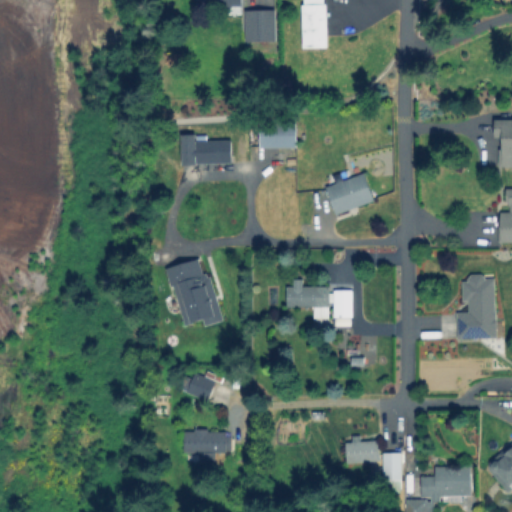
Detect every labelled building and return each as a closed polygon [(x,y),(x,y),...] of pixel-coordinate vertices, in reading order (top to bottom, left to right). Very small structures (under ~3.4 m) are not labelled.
[(327,0),(330,46),(306,47),(303,0),(327,0)] [(277,13),(276,41),(247,41),(247,12),(277,13)] [(511,118),(493,118),(493,136),(498,136),(499,166),(511,166),(511,118)] [(297,124),(298,146),(262,147),(261,124),(297,124)] [(234,140),(234,164),(197,164),(197,140),(234,140)] [(374,201),(338,213),(329,186),(365,174),(374,201)] [(511,219),(511,242),(499,242),(499,219),(511,219)] [(202,260),(209,283),(213,282),(224,320),(210,325),(207,318),(185,325),(169,270),(202,260)] [(498,337),(460,340),(459,312),(467,312),(465,282),(482,281),(482,278),(494,277),(498,337)] [(330,287),(330,307),(289,307),(289,287),(330,287)] [(354,316),(336,317),(335,292),(353,291),(354,316)] [(217,383),(209,401),(190,391),(199,373),(217,383)] [(231,452),(187,453),(186,432),(231,431),(231,452)] [(366,434),(367,441),(381,441),(381,460),(348,461),(348,441),(358,441),(357,435),(366,434)] [(511,490),(489,464),(511,444),(511,490)] [(403,455),(403,478),(385,477),(385,455),(403,455)] [(472,496),(424,498),(423,476),(436,475),(436,469),(471,467),(472,496)] [(435,501),(435,511),(409,511),(409,500),(435,501)]
